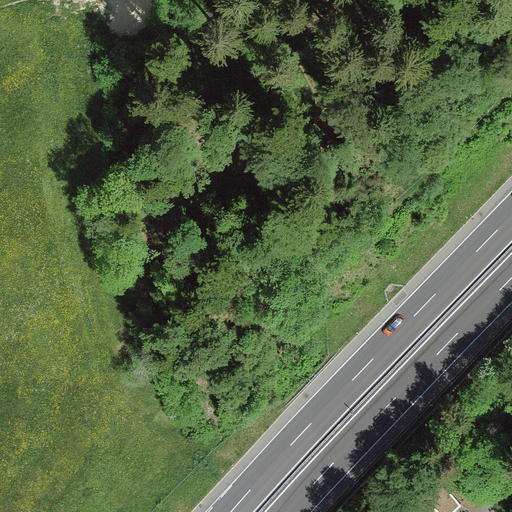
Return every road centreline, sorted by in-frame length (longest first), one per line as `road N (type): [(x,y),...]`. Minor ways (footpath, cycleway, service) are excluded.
road 1 (trunk): [(511,217),(230,511)]
road 2 (trunk): [(288,511),(511,279)]
